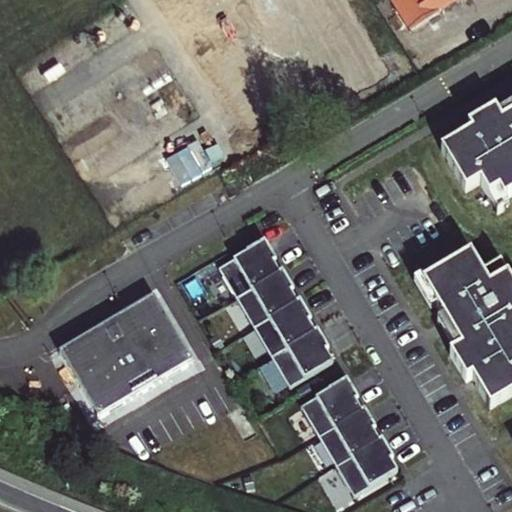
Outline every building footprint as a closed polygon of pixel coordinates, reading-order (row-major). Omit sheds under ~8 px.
[(389,0),(411,34),(463,0),(389,0)] [(474,134),(444,152),(468,193),(483,184),(492,198),(503,192),(508,200),(511,197),(511,119),(505,123),(498,112),(471,128),(474,134)] [(242,309),(288,281),(280,268),(279,269),(277,265),(280,263),(272,250),(224,278),(242,309)] [(486,276),(477,260),(429,288),(447,320),(451,317),(456,326),(452,329),(464,349),(453,356),(469,383),(475,379),(492,410),(511,398),(511,279),(504,266),(486,276)] [(260,338),(305,311),(297,298),(296,298),(294,294),(297,292),(290,280),(288,281),(242,309),(260,338)] [(47,286),(25,299),(32,310),(54,296),(47,286)] [(161,304),(67,362),(107,426),(201,369),(161,304)] [(277,367),(322,341),(314,328),(313,328),(311,324),(315,322),(308,309),(305,311),(260,338),(277,367)] [(277,367),(296,398),(341,371),(333,358),(332,358),(329,354),(333,352),(325,339),(322,341),(277,367)] [(324,446),(370,419),(362,406),(360,406),(358,402),(361,400),(354,387),(306,416),(299,420),(318,450),(324,446)] [(341,476),(387,449),(379,436),(378,436),(376,432),(379,430),(372,418),(370,419),(324,446),(341,476)] [(341,476),(359,506),(405,479),(397,466),(396,467),(393,463),(397,461),(389,447),(387,449),(341,476)]
